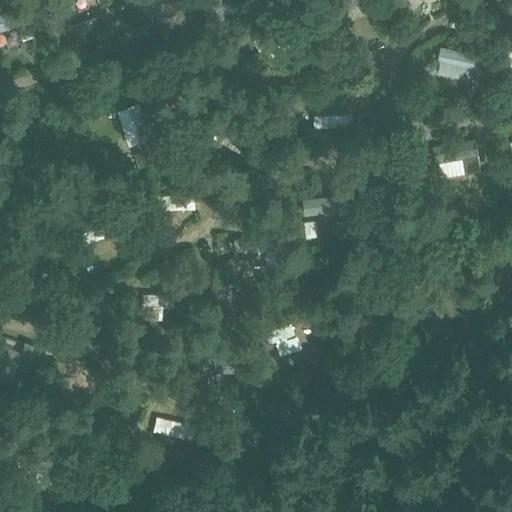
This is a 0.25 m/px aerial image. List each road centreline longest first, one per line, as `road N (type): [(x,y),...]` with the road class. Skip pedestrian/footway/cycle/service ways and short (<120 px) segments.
road 1 (unknown): [(0,322),(87,350),(199,409),(251,420),(309,405),(511,311)]
road 2 (unknown): [(158,22),(94,62),(0,94)]
road 3 (unknown): [(399,124),(399,51),(487,0)]
